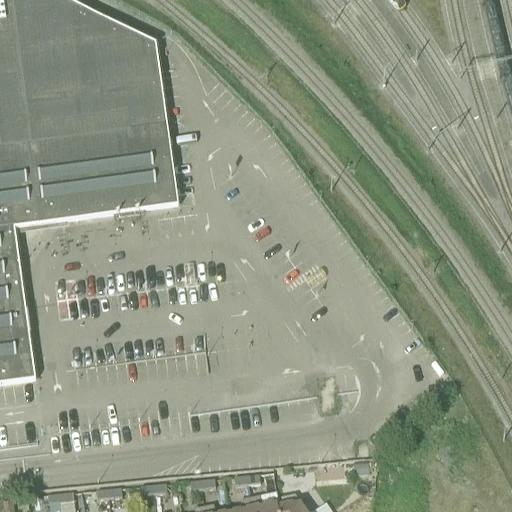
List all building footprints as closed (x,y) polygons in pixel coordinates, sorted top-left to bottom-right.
[(42,0),(0,0),(0,388),(32,384),(29,361),(36,360),(30,316),(23,317),(13,233),(126,214),(175,209),(154,56),(49,4),(42,0)] [(247,489),(260,488),(259,479),(247,480),(247,489)] [(235,491),(247,489),(247,480),(234,482),(235,491)] [(203,494),(215,493),(214,483),(202,485),(203,494)] [(190,495),(203,494),(202,485),(189,486),(190,495)] [(154,499),(167,497),(166,488),(153,489),(154,499)] [(142,500),(154,499),(153,489),(141,491),(142,500)] [(109,503),(122,502),(121,492),(108,494),(109,503)] [(97,504),(109,503),(108,494),(96,495),(97,504)] [(61,507),(74,506),(73,497),(60,498),(61,507)] [(49,508),(61,507),(60,498),(48,499),(49,508)] [(306,511),(297,498),(295,499),(274,502),(275,506),(275,511),(306,511)] [(251,511),(275,511),(275,506),(262,508),(260,500),(250,502),(251,511)] [(251,511),(250,502),(240,504),(241,511),(251,511)]
